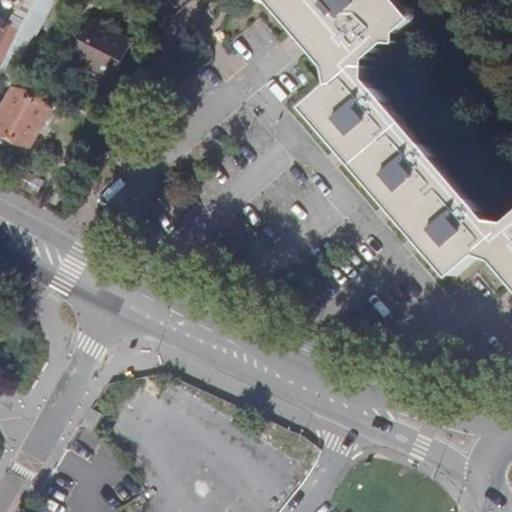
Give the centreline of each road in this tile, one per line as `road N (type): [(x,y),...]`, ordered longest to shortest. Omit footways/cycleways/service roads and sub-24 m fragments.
road 1 (unclassified): [(121,290),(361,409)]
road 2 (residential): [(121,290),(32,459)]
road 3 (unclassified): [(508,436),(401,404),(361,409)]
road 4 (unclassified): [(361,409),(482,486)]
road 5 (unclassified): [(0,220),(121,290)]
